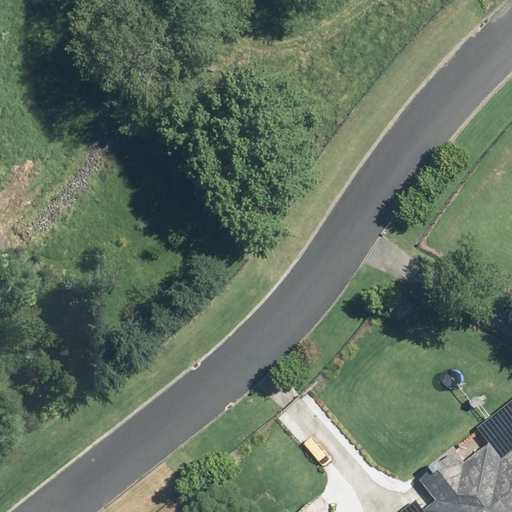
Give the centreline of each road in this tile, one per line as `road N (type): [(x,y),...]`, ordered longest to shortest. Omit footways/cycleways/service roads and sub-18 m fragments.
road 1 (residential): [(52,511),(281,323),(428,118),(511,31)]
road 2 (unknown): [(346,232),(511,321)]
